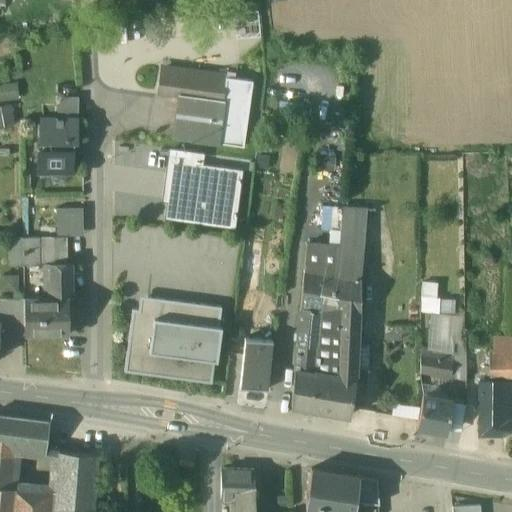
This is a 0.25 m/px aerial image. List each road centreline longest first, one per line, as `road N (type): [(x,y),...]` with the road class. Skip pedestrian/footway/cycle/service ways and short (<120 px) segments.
road 1 (secondary): [(511,481),(91,405)]
road 2 (residential): [(86,0),(96,147),(91,405)]
